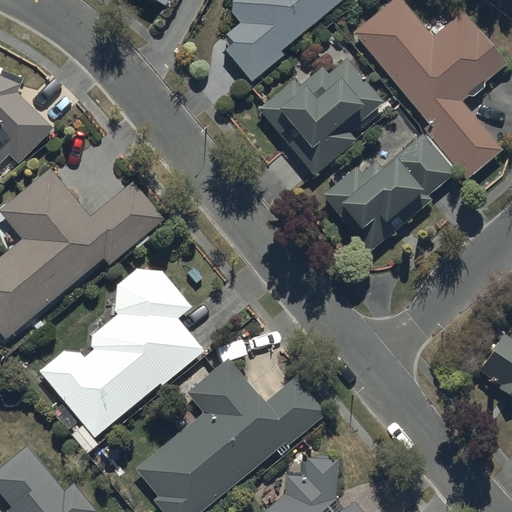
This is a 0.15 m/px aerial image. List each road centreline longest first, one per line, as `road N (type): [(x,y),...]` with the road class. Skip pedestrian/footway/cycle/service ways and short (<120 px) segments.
road 1 (residential): [(34,0),(73,25),(138,92),(365,362)]
road 2 (residential): [(365,362),(491,511)]
road 3 (residential): [(365,362),(511,244)]
